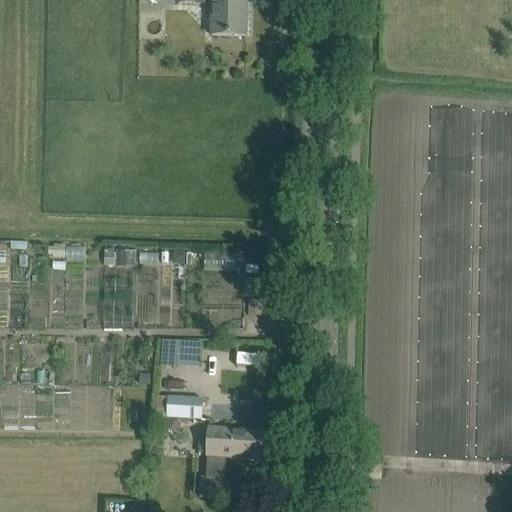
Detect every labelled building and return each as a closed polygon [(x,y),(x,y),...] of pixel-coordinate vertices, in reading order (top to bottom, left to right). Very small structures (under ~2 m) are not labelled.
[(177,0),(178,4),(211,5),(210,36),(246,37),(246,0),(177,0)] [(126,267),(126,254),(116,253),(116,267),(126,267)] [(173,253),(173,265),(185,265),(186,253),(173,253)] [(147,279),(165,279),(165,256),(147,256),(147,279)] [(219,276),(239,277),(240,269),(219,268),(219,276)] [(273,320),(274,304),(256,302),(255,319),(273,320)] [(208,332),(207,305),(193,305),(193,332),(208,332)] [(201,345),(163,343),(161,364),(201,366),(201,345)] [(139,385),(149,386),(150,374),(140,373),(139,385)] [(158,409),(157,418),(169,418),(201,420),(202,400),(158,397),(158,409)] [(200,431),(198,453),(207,453),(207,457),(208,458),(206,480),(225,480),(227,459),(266,462),(268,432),(209,427),(208,432),(200,431)] [(202,479),(201,498),(232,499),(233,481),(225,480),(206,480),(202,479)]
